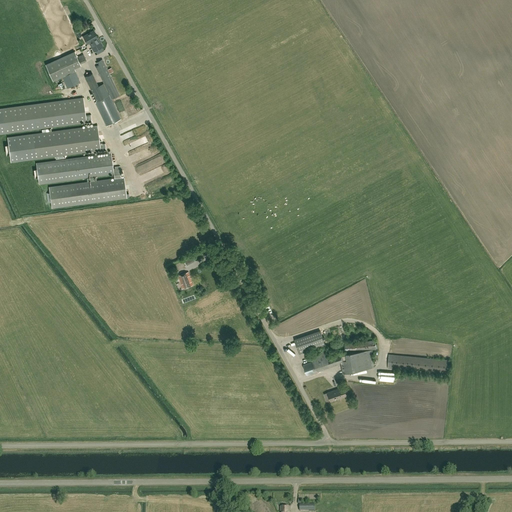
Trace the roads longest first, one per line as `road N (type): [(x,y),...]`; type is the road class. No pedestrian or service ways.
road 1 (unclassified): [(511,479),(0,483)]
road 2 (unclassified): [(327,443),(85,0)]
road 3 (unclassified): [(327,443),(0,446)]
road 4 (unclassified): [(511,441),(327,443)]
